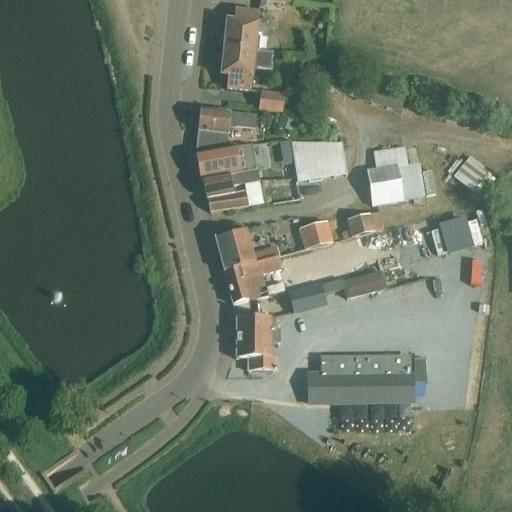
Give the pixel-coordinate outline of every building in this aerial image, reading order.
[(227,24),(224,52),(259,55),(261,40),(257,39),(259,13),(257,13),(235,10),(233,25),(227,24)] [(259,55),(224,52),(221,79),(228,79),(226,92),(250,94),(253,70),(271,72),(273,57),(259,55)] [(401,113),(407,93),(360,79),(354,100),(401,113)] [(283,116),(285,98),(260,96),(258,113),(283,116)] [(196,157),(225,152),(227,138),(227,129),(255,131),(257,118),(200,113),(196,157)] [(280,120),(278,129),(292,132),(294,122),(280,120)] [(291,145),(280,147),(282,157),(292,156),(291,145)] [(343,146),(291,145),(292,156),(297,185),(347,178),(343,146)] [(255,174),(253,149),(231,151),(225,152),(196,157),(202,183),(234,177),(255,174)] [(374,154),(376,173),(366,175),(372,210),(402,205),(427,201),(421,166),(408,168),(405,149),(374,154)] [(472,161),(456,180),(480,199),(494,181),(484,172),(485,170),(472,161)] [(255,174),(234,177),(202,183),(209,216),(247,211),(243,195),(232,198),(231,189),(258,186),(255,174)] [(345,244),(355,241),(375,236),(382,234),(377,216),(346,225),(348,234),(342,236),(345,244)] [(305,254),(326,249),(332,247),(326,226),(300,233),(305,254)] [(266,264),(263,253),(249,257),(243,234),(213,242),(222,276),(276,262),(276,261),(266,264)] [(276,262),(222,276),(231,308),(246,304),(241,284),(279,273),(276,262)] [(380,275),(343,285),(344,291),(345,292),(347,302),(385,292),(380,275)] [(342,281),(320,287),(323,298),(345,292),(344,291),(343,285),(342,281)] [(288,295),(294,316),(326,308),(323,298),(320,287),(288,295)] [(270,347),(278,347),(278,333),(270,333),(270,321),(235,322),(235,362),(247,362),(247,375),(275,375),(275,361),(270,361),(270,347)] [(412,377),(410,377),(410,363),(410,360),(354,361),(320,361),(321,368),(321,378),(311,378),(308,378),(307,378),(308,406),(360,405),(399,405),(413,405),(412,377)]
